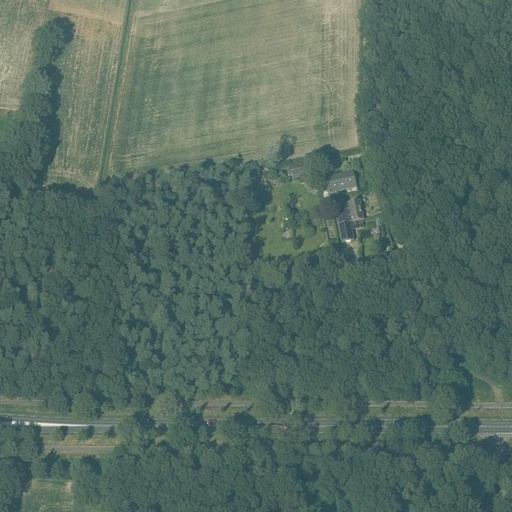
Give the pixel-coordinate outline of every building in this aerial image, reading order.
[(289,167),(292,179),(310,175),(307,163),(289,167)] [(325,180),(319,182),(321,192),(324,193),(328,193),(329,194),(357,188),(353,173),(325,179),(325,180)] [(353,241),(352,233),(350,224),(363,221),(359,202),(348,204),(335,207),(337,219),(340,225),(341,235),(343,243),(353,241)] [(351,268),(351,266),(349,257),(342,259),(343,267),(343,269),(351,268)] [(325,265),(324,258),(316,260),(318,267),(325,265)]
